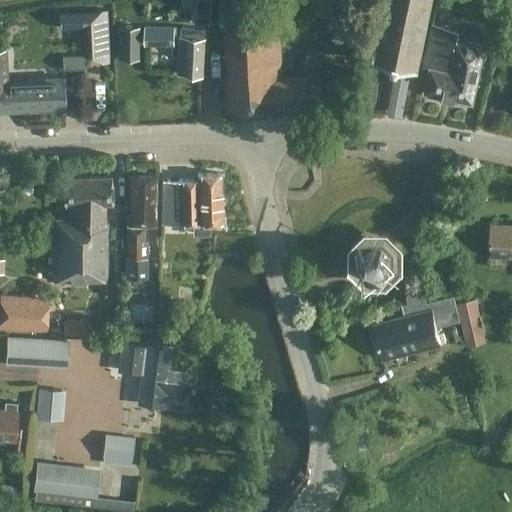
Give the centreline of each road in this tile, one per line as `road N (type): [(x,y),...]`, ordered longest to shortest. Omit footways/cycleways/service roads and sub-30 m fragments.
road 1 (unclassified): [(298,511),(319,475),(322,429),(263,222),(256,133)]
road 2 (tertiary): [(0,143),(256,133)]
road 3 (tertiary): [(511,149),(428,136),(256,133)]
